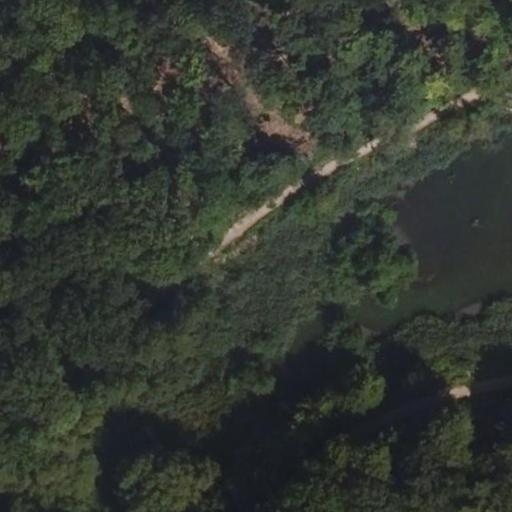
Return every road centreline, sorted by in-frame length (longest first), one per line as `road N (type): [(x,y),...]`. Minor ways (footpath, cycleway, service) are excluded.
road 1 (track): [(0,427),(274,200),(511,82)]
road 2 (track): [(256,511),(362,428),(442,396),(511,382)]
